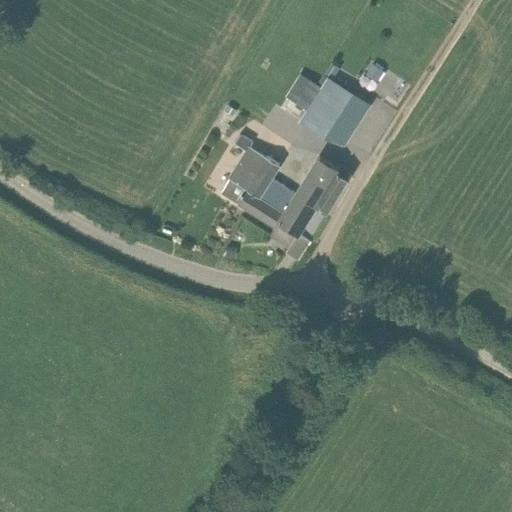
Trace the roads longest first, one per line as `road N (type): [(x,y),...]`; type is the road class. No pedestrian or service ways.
road 1 (unclassified): [(511,370),(346,296),(180,270),(69,219),(0,174)]
road 2 (track): [(476,0),(358,181),(300,289)]
road 3 (track): [(234,511),(310,383),(346,296)]
